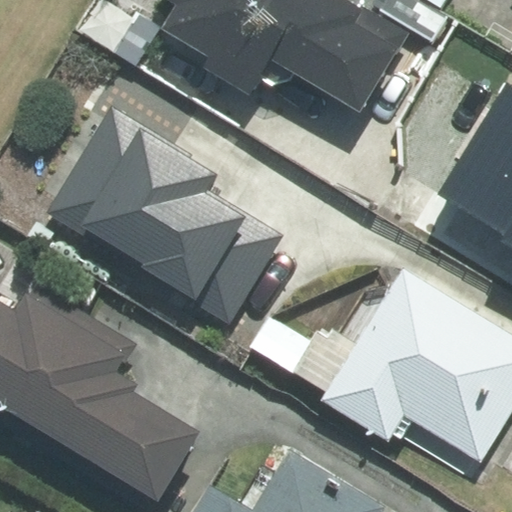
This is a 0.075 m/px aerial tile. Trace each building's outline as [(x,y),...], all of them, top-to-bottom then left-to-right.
[(408,44),(330,0),(146,0),(170,14),(156,38),(200,63),(194,74),(251,107),(273,68),(365,120),(408,44)] [(148,36),(96,1),(75,32),(127,67),(148,36)] [(511,83),(485,68),(446,136),(500,168),(470,220),(511,243),(511,83)] [(112,110),(47,226),(192,307),(239,224),(200,202),(219,170),(112,110)] [(511,427),(511,344),(396,279),(351,358),(313,337),(295,369),(326,386),(314,408),(386,449),(402,421),(488,469),(511,427)] [(0,319),(0,426),(141,511),(152,511),(196,440),(132,401),(135,395),(113,381),(136,344),(41,286),(15,329),(0,319)] [(234,511),(205,495),(195,511),(377,511),(283,458),(252,511),(234,511)]
